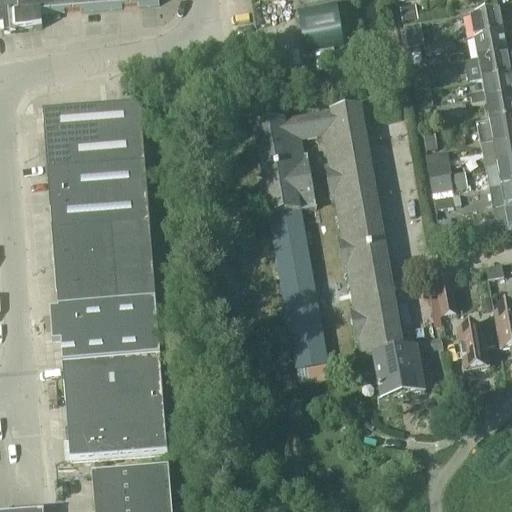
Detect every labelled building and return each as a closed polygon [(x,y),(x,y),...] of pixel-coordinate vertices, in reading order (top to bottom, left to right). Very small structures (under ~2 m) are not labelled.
[(0,0),(0,35),(4,35),(4,37),(4,40),(16,39),(15,34),(26,33),(23,0),(0,0)] [(157,0),(23,0),(26,33),(41,31),(40,17),(158,8),(157,0)] [(343,48),(335,4),(296,12),(303,55),(343,48)] [(412,10),(401,12),(403,23),(414,21),(412,10)] [(469,20),(473,41),(502,36),(498,14),(469,20)] [(403,31),(407,53),(423,50),(420,28),(403,31)] [(506,58),(502,36),(473,41),(477,63),(506,58)] [(453,55),(452,47),(424,52),(426,59),(453,55)] [(407,55),(409,63),(422,60),(421,52),(407,55)] [(464,58),(450,60),(451,67),(465,64),(464,58)] [(506,58),(477,63),(465,65),(469,86),(481,84),(510,79),(506,58)] [(426,77),(412,80),(415,95),(428,93),(426,77)] [(485,106),(511,100),(511,90),(510,79),(481,84),(483,97),(474,99),(475,107),(485,106)] [(420,98),(422,112),(436,109),(433,96),(420,98)] [(489,127),(511,122),(511,100),(485,106),(489,127)] [(47,175),(145,167),(140,107),(42,115),(47,175)] [(465,118),(464,110),(435,115),(436,123),(465,118)] [(253,132),(269,220),(299,214),(316,211),(312,191),(314,191),(312,180),(310,181),(307,161),(302,161),(299,145),(323,141),(328,171),(324,171),(330,204),(334,203),(336,217),(334,217),(336,230),(339,229),(341,242),(337,243),(342,276),(347,275),(349,291),(348,291),(350,304),(352,304),(353,314),(349,315),(355,347),(359,347),(362,363),(373,361),(402,356),(401,350),(360,113),(253,132)] [(479,151),(481,151),(511,145),(511,122),(489,127),(475,130),(479,151)] [(433,139),(423,140),(426,154),(435,152),(433,139)] [(511,167),(511,145),(481,151),(485,172),(511,167)] [(441,176),(438,158),(425,161),(428,178),(441,176)] [(145,167),(47,175),(51,235),(149,227),(145,167)] [(511,167),(485,172),(488,194),(511,189),(511,167)] [(464,177),(448,180),(429,183),(432,199),(467,193),(464,177)] [(504,213),(511,211),(511,189),(488,194),(492,213),(504,211),(504,213)] [(434,203),(436,214),(451,211),(450,201),(434,203)] [(269,220),(275,255),(296,374),(326,369),(305,249),(299,214),(269,220)] [(450,223),(438,225),(441,243),(453,241),(450,223)] [(149,227),(51,235),(58,314),(153,307),(155,306),(149,227)] [(501,270),(485,274),(487,285),(503,282),(501,270)] [(455,318),(449,285),(435,287),(441,320),(455,318)] [(489,313),(488,302),(480,303),(482,314),(489,313)] [(158,363),(153,307),(117,310),(58,314),(58,316),(50,317),(52,350),(60,349),(61,352),(63,352),(64,368),(62,368),(62,370),(158,363)] [(511,309),(492,313),(499,355),(511,352),(511,309)] [(455,334),(463,376),(489,371),(486,352),(494,351),(490,329),(482,331),(481,330),(455,334)] [(402,356),(373,361),(380,404),(424,397),(417,357),(442,353),(440,343),(401,350),(402,356)] [(158,363),(62,370),(65,407),(67,426),(66,426),(70,466),(165,458),(158,363)] [(329,383),(326,369),(296,375),(299,388),(329,383)] [(171,511),(168,475),(91,481),(91,483),(95,483),(96,497),(95,497),(96,511),(171,511)]
